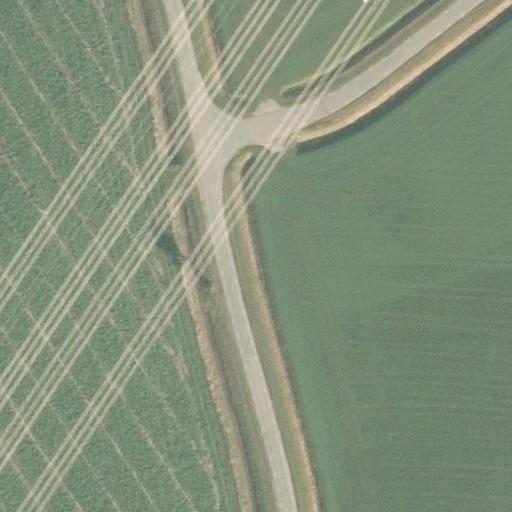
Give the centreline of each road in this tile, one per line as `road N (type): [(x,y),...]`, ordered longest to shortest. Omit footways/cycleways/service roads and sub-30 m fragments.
road 1 (tertiary): [(285,511),(207,180),(207,140)]
road 2 (unclassified): [(207,140),(285,120),(354,85),(467,0)]
road 3 (tertiary): [(207,140),(170,0)]
